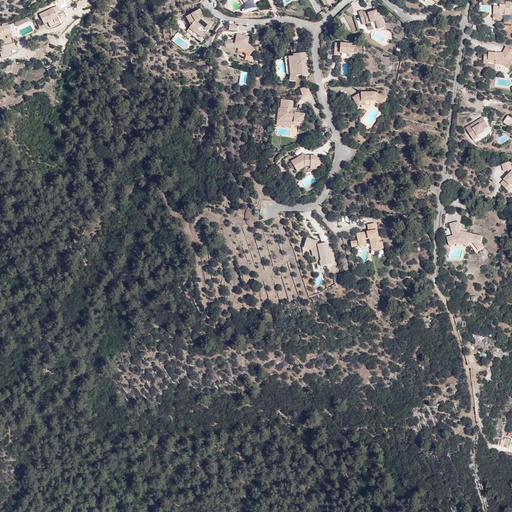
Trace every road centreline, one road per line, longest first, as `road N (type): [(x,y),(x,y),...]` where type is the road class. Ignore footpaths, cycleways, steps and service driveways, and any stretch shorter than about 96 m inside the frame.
road 1 (residential): [(434,269),(469,0)]
road 2 (track): [(474,421),(462,342),(434,269)]
